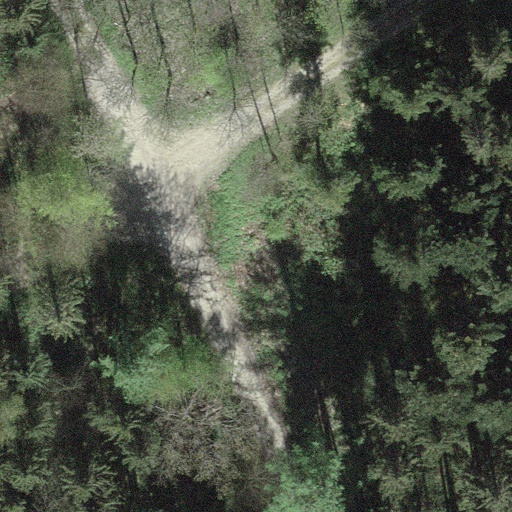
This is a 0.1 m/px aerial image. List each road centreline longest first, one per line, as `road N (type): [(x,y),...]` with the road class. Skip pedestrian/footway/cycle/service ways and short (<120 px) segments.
road 1 (track): [(298,511),(64,0)]
road 2 (track): [(413,0),(0,281)]
